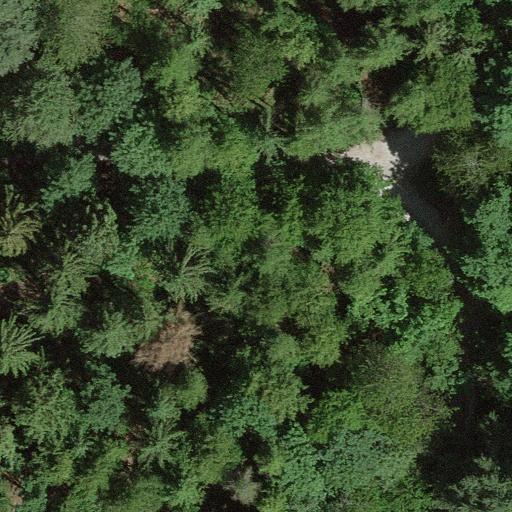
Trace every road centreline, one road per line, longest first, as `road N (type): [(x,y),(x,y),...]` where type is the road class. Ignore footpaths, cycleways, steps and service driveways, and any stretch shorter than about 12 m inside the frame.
road 1 (track): [(463,289),(427,223),(340,164),(39,137),(0,144)]
road 2 (track): [(429,511),(453,450),(486,40),(511,4)]
road 3 (track): [(340,164),(480,102)]
